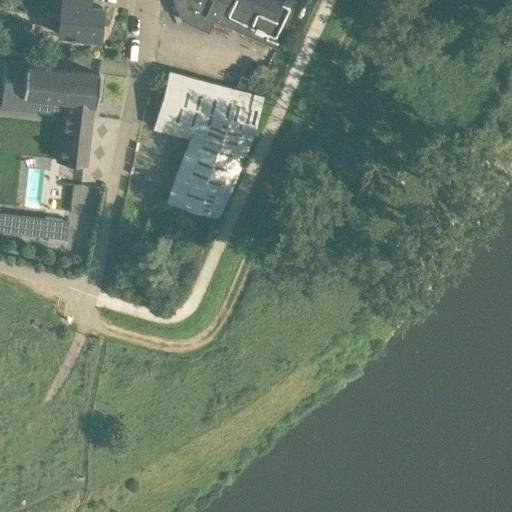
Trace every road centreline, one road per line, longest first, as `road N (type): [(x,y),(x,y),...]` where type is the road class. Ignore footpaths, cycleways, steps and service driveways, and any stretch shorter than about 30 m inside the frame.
road 1 (track): [(107,328),(177,345),(196,345),(213,332),(364,0)]
road 2 (unclassified): [(0,269),(91,295),(145,53),(148,0)]
